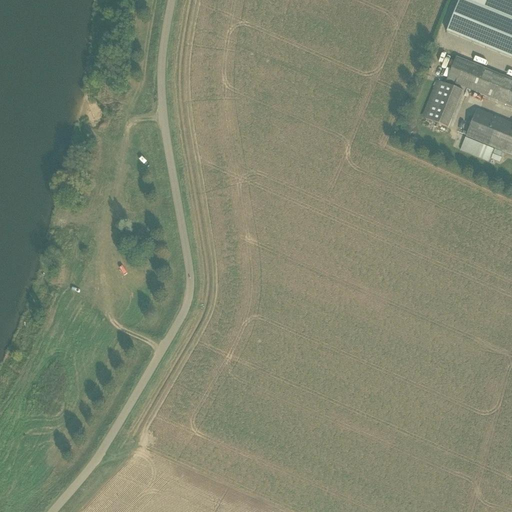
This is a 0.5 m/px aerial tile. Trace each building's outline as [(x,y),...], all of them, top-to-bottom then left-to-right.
[(511,0),(459,0),(446,32),(511,59),(511,0)] [(511,80),(456,57),(446,81),(511,107),(511,80)] [(464,92),(436,80),(421,118),(449,129),(464,92)] [(511,154),(511,124),(477,110),(466,136),(511,154)] [(465,137),(460,150),(489,161),(494,148),(465,137)] [(491,159),(499,163),(504,153),(495,149),(491,159)]
